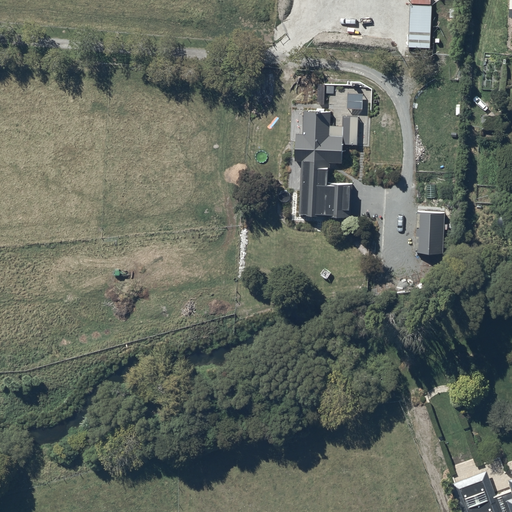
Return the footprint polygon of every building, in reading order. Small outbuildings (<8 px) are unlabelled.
[(430,50),(432,6),(422,5),(422,0),(412,0),(412,6),(410,6),(408,49),(430,50)] [(362,96),(348,95),(347,110),(362,111),(362,96)] [(358,118),(342,118),(342,128),(330,127),(330,112),(303,112),(302,136),(295,136),(294,163),(303,163),(300,217),(352,219),(352,189),(327,187),(328,163),(342,163),(342,144),(358,145),(358,118)] [(501,117),(482,116),(482,130),(500,131),(501,117)] [(435,185),(426,185),(426,201),(430,201),(430,200),(432,200),(432,199),(435,198),(435,185)] [(445,211),(417,210),(416,252),(443,254),(445,211)] [(485,472),(451,486),(461,511),(511,511),(511,480),(507,483),(511,492),(495,498),(485,472)]
